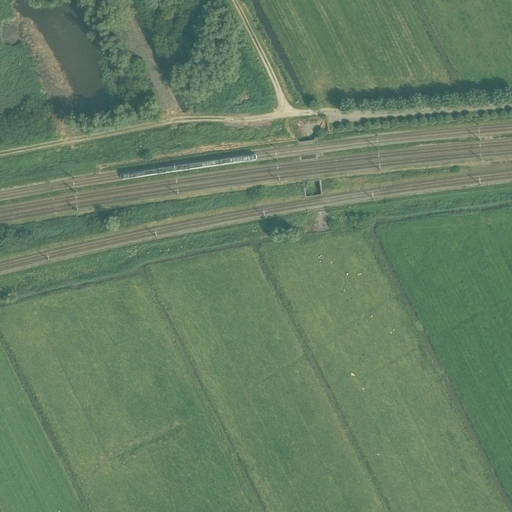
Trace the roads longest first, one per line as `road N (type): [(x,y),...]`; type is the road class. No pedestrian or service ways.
road 1 (track): [(0,153),(178,120),(323,112)]
road 2 (unclassified): [(323,112),(511,105)]
road 3 (track): [(286,115),(234,0)]
